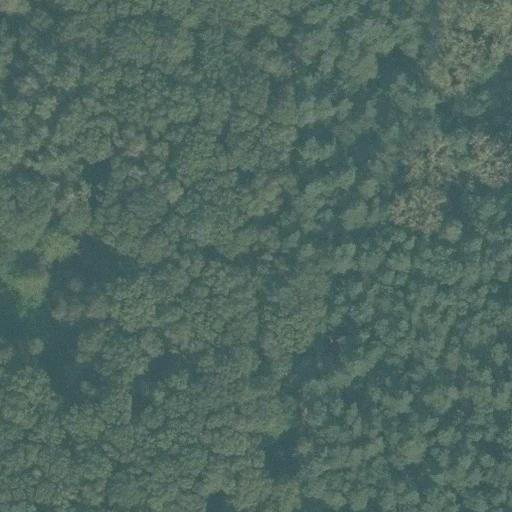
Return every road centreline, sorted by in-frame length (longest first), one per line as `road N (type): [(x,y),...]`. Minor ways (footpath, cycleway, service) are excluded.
road 1 (track): [(299,511),(298,313),(437,0)]
road 2 (track): [(272,0),(275,118),(313,213),(337,228),(406,241),(511,231)]
